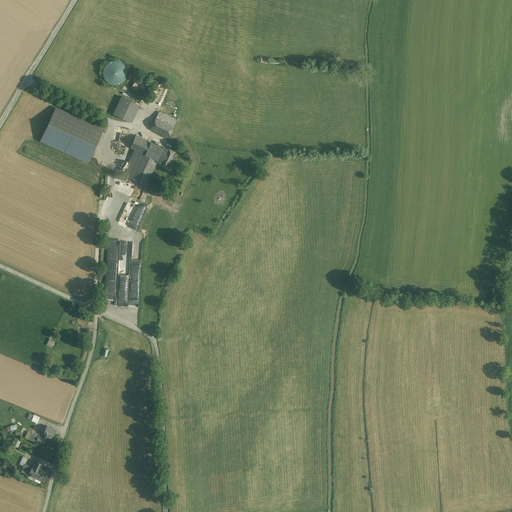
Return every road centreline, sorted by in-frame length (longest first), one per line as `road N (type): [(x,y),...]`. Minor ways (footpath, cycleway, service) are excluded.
road 1 (residential): [(167,511),(158,349),(153,337),(95,309)]
road 2 (residential): [(44,511),(95,309)]
road 3 (unclassified): [(75,0),(0,124)]
